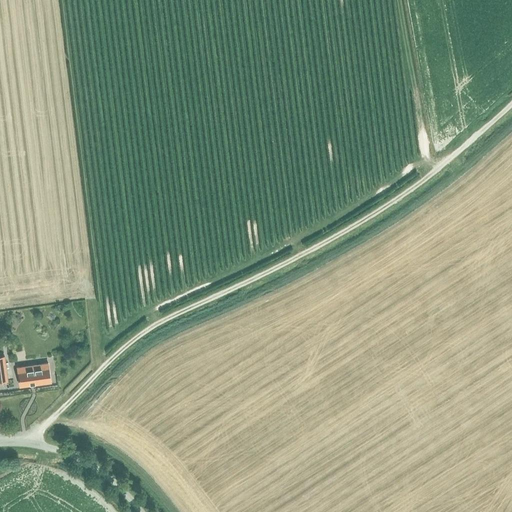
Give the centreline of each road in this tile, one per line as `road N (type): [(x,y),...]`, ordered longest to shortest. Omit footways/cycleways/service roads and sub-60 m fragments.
road 1 (track): [(32,442),(122,348),(371,214),(511,102)]
road 2 (unclassified): [(140,511),(72,455),(0,442)]
